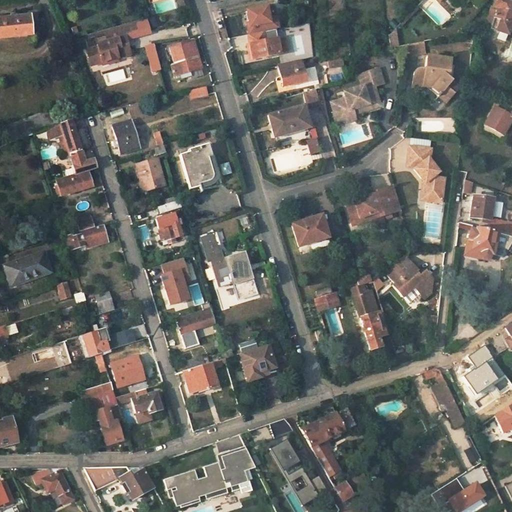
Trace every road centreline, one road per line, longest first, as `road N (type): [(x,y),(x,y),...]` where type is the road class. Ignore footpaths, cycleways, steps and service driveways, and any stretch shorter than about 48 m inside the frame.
road 1 (residential): [(187,442),(90,116)]
road 2 (residential): [(256,199),(317,399)]
road 3 (residential): [(198,0),(256,199)]
road 4 (residential): [(256,199),(346,171),(402,133)]
road 5 (residential): [(187,442),(317,399)]
road 6 (residential): [(317,399),(438,359)]
